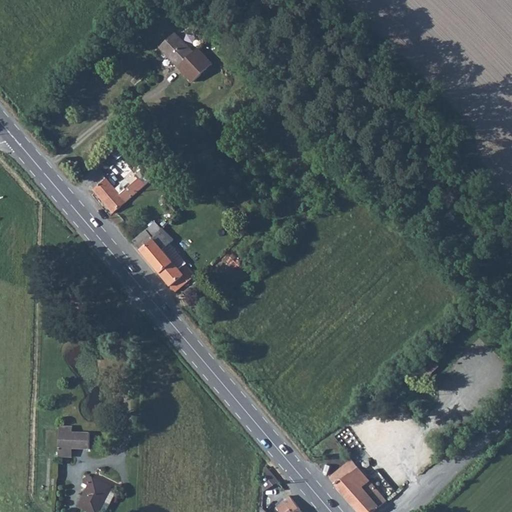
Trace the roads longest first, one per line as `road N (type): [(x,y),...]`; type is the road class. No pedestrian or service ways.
road 1 (primary): [(331,511),(14,135)]
road 2 (unclassified): [(404,511),(511,411)]
